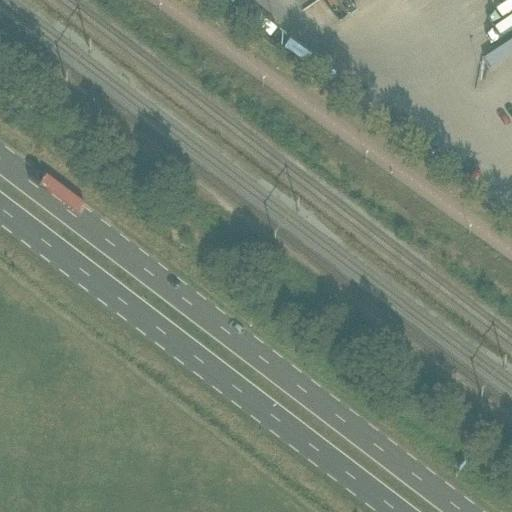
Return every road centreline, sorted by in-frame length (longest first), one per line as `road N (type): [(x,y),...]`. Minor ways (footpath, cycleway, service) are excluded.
road 1 (secondary): [(465,511),(0,158)]
road 2 (secondary): [(0,210),(395,511)]
road 3 (unclassified): [(511,255),(155,0)]
